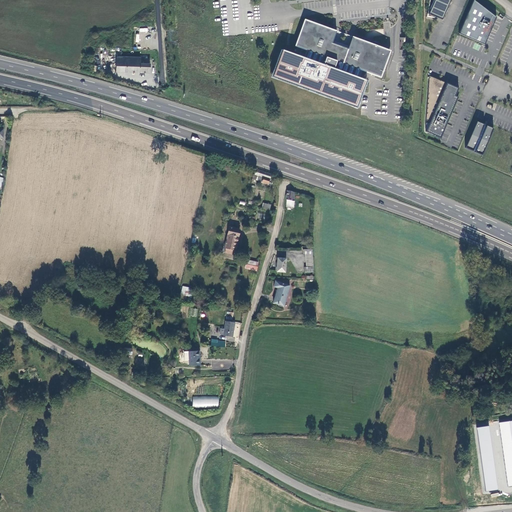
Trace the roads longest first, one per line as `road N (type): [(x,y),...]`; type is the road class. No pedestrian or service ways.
road 1 (trunk): [(511,239),(244,133),(0,64)]
road 2 (trunk): [(0,78),(329,182),(511,253)]
road 3 (unclassified): [(214,437),(237,385),(282,185)]
road 4 (unclassified): [(0,317),(214,437)]
road 5 (tertiary): [(372,511),(311,492),(214,437)]
road 6 (residential): [(256,17),(402,0)]
